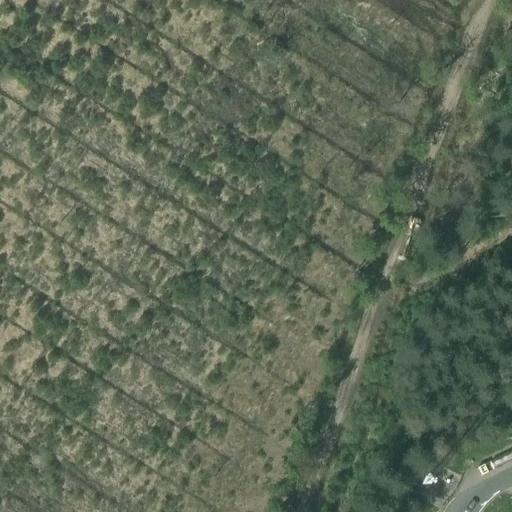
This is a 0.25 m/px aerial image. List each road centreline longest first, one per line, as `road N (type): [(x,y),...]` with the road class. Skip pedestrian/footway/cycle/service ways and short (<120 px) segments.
road 1 (track): [(301,511),(468,45)]
road 2 (track): [(496,0),(468,45),(396,0)]
